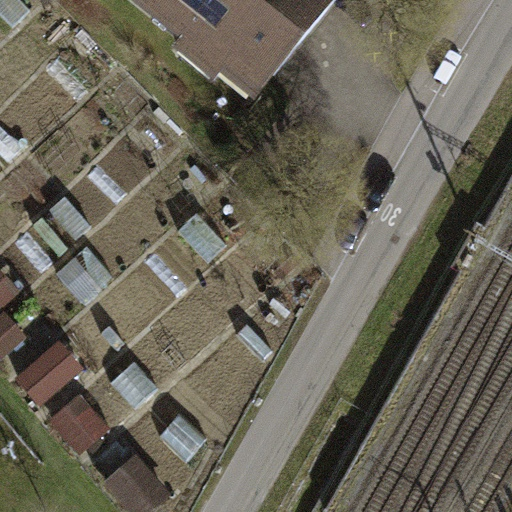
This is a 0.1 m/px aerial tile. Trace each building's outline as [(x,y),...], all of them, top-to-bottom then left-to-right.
[(103,0),(263,127),(365,0),(103,0)] [(82,198),(65,213),(85,236),(102,221),(82,198)] [(40,301),(19,319),(45,348),(66,329),(40,301)] [(0,321),(8,315),(0,305),(0,321)] [(124,347),(100,321),(78,341),(103,368),(124,347)] [(28,349),(8,327),(0,333),(0,363),(5,369),(28,349)] [(147,408),(122,381),(92,408),(97,414),(116,435),(147,408)] [(97,414),(69,438),(89,461),(117,436),(116,435),(97,414)]
